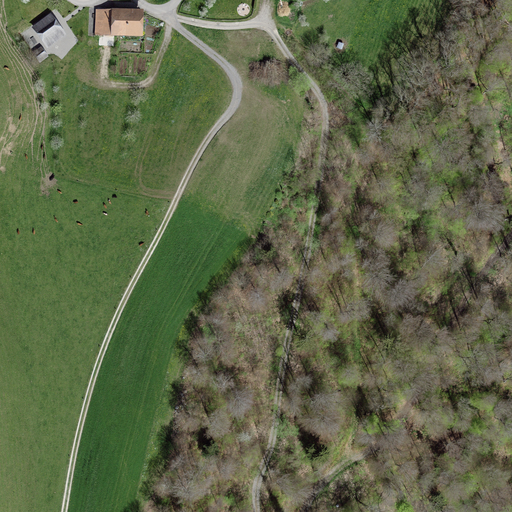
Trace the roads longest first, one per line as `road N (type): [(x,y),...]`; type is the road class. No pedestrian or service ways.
road 1 (track): [(160,13),(269,25),(320,95),(327,118),(276,437),(255,482),(256,511)]
road 2 (track): [(323,511),(324,491),(358,422),(358,109),(283,28),(269,25)]
road 3 (track): [(304,511),(340,463),(381,446),(395,430),(511,230)]
road 4 (track): [(358,109),(400,99),(467,0)]
